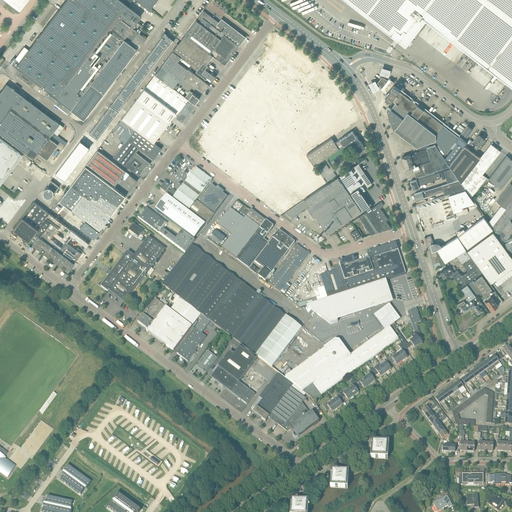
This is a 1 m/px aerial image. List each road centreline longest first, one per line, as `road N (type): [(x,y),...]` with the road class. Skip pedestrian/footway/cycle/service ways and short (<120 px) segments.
road 1 (unclassified): [(297,469),(67,289)]
road 2 (unclassified): [(412,229),(320,252),(178,145)]
road 3 (unclassified): [(67,289),(178,145)]
road 4 (tertiary): [(412,229),(375,116),(347,68)]
road 5 (residential): [(259,511),(374,427),(399,418)]
road 6 (unclassified): [(494,120),(475,118),(399,65),(361,57),(347,68)]
road 7 (unclassified): [(178,145),(279,13)]
road 8 (residential): [(399,418),(511,336)]
road 9 (tertiary): [(458,354),(412,229)]
road 10 (residential): [(511,462),(440,462),(399,418)]
